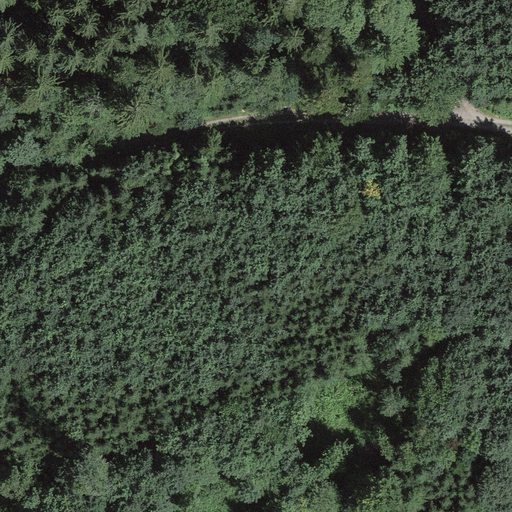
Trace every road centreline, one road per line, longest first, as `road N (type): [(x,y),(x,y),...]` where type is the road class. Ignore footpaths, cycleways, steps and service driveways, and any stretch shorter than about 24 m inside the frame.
road 1 (track): [(0,176),(248,121),(386,115),(511,125)]
road 2 (track): [(493,511),(447,119),(419,0)]
